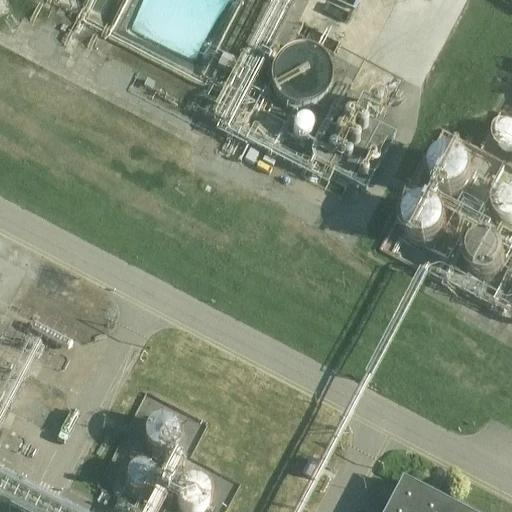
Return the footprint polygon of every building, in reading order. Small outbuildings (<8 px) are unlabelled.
[(331,88),(331,82),(331,75),(329,70),(326,65),(324,61),(319,57),(314,54),(310,53),(303,51),(297,51),(292,53),(285,56),(281,58),(277,62),(274,67),(272,73),(271,81),(271,86),(273,92),(275,98),(279,103),(284,106),(289,109),(296,112),(300,112),(306,112),(313,109),(318,106),(322,103),(326,99),(329,93),(331,88)] [(511,107),(511,108),(496,145),(511,151),(511,107)] [(333,114),(317,110),(313,126),(329,129),(333,114)] [(469,186),(469,181),(468,173),(464,167),(458,162),(454,161),(449,160),(441,161),(434,166),(429,172),(428,176),(428,181),(429,188),(433,194),(439,199),(443,201),(447,202),(454,201),(458,199),(462,197),(465,193),(467,190),(469,186)] [(511,193),(508,194),(503,195),(498,200),(495,205),(493,212),(495,219),(498,225),(501,227),(505,229),(511,230),(511,193)] [(443,238),(444,230),(443,223),(439,216),(436,214),(432,211),(424,210),(417,211),(413,212),(410,215),(407,218),(405,222),(403,229),(404,237),(408,244),(411,247),(415,249),(423,251),(429,251),(432,249),(438,245),(441,242),(443,238)] [(504,267),(505,262),(505,258),(503,254),(500,249),(493,244),(486,243),(478,244),(473,248),(470,251),(468,254),(467,258),(466,262),(468,269),(471,276),(477,279),(480,281),(485,282),(491,281),(494,280),(500,276),(503,270),(504,267)] [(177,448),(178,441),(177,434),(173,429),(168,425),(164,424),(161,423),(154,424),(148,428),(145,431),(143,434),(142,441),(143,447),(144,451),(147,454),(151,457),(155,459),(159,459),(165,459),(170,456),(173,454),(177,448)] [(206,511),(209,508),(211,502),(209,494),(205,488),(199,485),(196,484),(192,484),(189,484),(184,486),(179,490),(175,496),(175,502),(176,508),(178,511),(206,511)] [(452,511),(405,487),(391,511),(452,511)]
